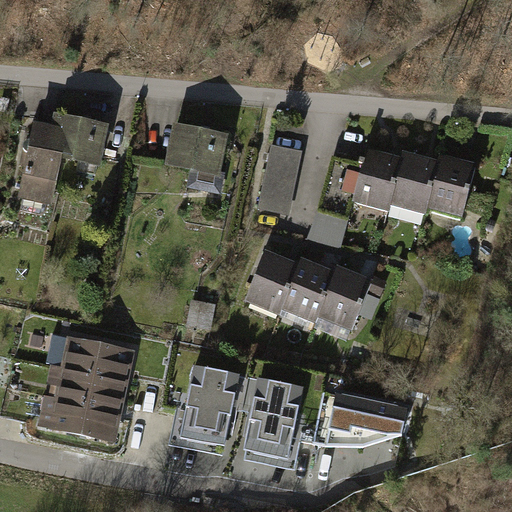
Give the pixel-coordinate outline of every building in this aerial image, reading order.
[(63,158),(100,166),(108,128),(57,117),(54,130),(35,126),(20,197),(53,205),(63,158)] [(174,125),(166,164),(191,169),(188,185),(219,191),(230,137),(174,125)] [(288,217),(302,154),(272,148),(258,210),(288,217)] [(369,148),(353,202),(387,212),(390,203),(424,213),(427,205),(460,215),(476,164),(441,153),(439,161),(404,151),(402,158),(369,148)] [(264,253),(242,302),(276,317),(280,309),(313,323),(316,316),(348,330),(369,282),(336,268),(333,275),(301,261),(297,268),(264,253)] [(194,300),(191,322),(212,325),(215,303),(194,300)] [(38,429),(121,446),(141,350),(59,333),(38,429)] [(225,449),(241,378),(196,369),(181,440),(225,449)] [(289,462),(304,391),(260,381),(245,453),(289,462)] [(409,411),(324,394),(314,445),(327,448),(363,449),(403,438),(409,411)]
